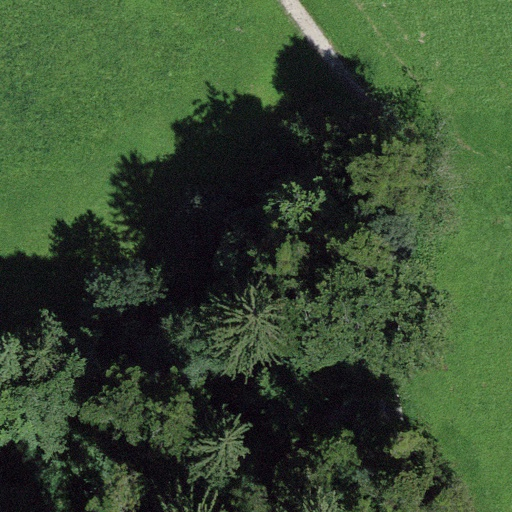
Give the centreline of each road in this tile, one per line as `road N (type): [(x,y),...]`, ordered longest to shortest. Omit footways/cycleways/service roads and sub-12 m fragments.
road 1 (track): [(451,511),(383,381),(406,168),(370,96),(292,0)]
road 2 (track): [(239,511),(383,381)]
